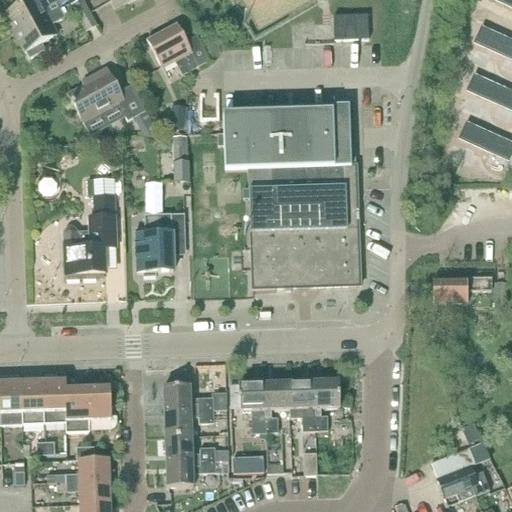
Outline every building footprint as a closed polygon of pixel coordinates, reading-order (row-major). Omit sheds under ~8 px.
[(1,17),(12,37),(52,15),(43,0),(17,0),(12,2),(16,9),(1,17)] [(55,0),(57,4),(58,3),(61,8),(76,0),(55,0)] [(105,0),(112,12),(125,5),(126,6),(137,0),(105,0)] [(80,2),(69,8),(84,35),(95,29),(80,2)] [(58,12),(12,37),(23,56),(27,62),(43,54),(39,48),(54,39),(48,29),(62,21),(58,12)] [(367,17),(333,19),(333,43),(368,42),(367,17)] [(175,29),(146,44),(161,71),(173,64),(181,79),(209,63),(196,39),(184,45),(175,29)] [(91,85),(67,98),(83,126),(117,108),(126,124),(145,114),(130,87),(117,95),(104,72),(89,81),(91,85)] [(171,108),(169,129),(184,131),(187,110),(171,108)] [(218,149),(223,149),(224,174),(246,173),(247,193),(243,193),(244,202),(250,202),(252,292),(276,291),(276,290),(296,289),(296,285),(313,285),(313,289),(350,288),(350,289),(360,289),(359,231),(356,231),(355,170),(356,170),(354,109),(330,109),(330,114),(222,117),(223,137),(217,137),(218,149)] [(159,138),(146,115),(136,121),(146,139),(159,138)] [(187,185),(186,166),(186,139),(174,139),(175,186),(187,185)] [(115,214),(115,198),(114,182),(87,183),(88,200),(92,200),(92,215),(115,214)] [(145,232),(136,232),(136,238),(135,238),(137,276),(143,275),(144,279),(155,279),(155,275),(173,274),(172,249),(185,249),(184,217),(144,219),(145,232)] [(65,232),(63,235),(65,269),(66,269),(66,278),(105,277),(104,251),(116,250),(115,219),(89,220),(89,234),(78,234),(75,232),(72,229),(69,229),(65,232)] [(491,282),(434,282),(434,307),(466,307),(466,294),(491,294),(491,282)] [(507,286),(495,286),(495,317),(508,317),(507,286)] [(66,384),(43,385),(44,416),(44,428),(65,427),(65,424),(65,415),(66,415),(65,394),(66,394),(66,384)] [(44,428),(44,416),(43,385),(21,386),(22,416),(22,428),(44,428)] [(313,385),(288,386),(289,412),(307,412),(307,420),(302,420),(302,435),(315,434),(313,385)] [(339,385),(313,385),(315,434),(328,434),(327,419),(321,419),(321,412),(339,411),(339,385)] [(22,428),(22,416),(21,386),(0,386),(0,416),(0,429),(22,428)] [(288,386),(263,387),(265,436),(278,436),(278,420),(271,421),(271,413),(289,412),(288,386)] [(263,387),(238,388),(239,414),(258,413),(258,421),(252,421),(253,436),(252,446),(265,445),(265,436),(263,387)] [(189,389),(163,390),(163,391),(163,416),(213,414),(212,402),(198,402),(198,408),(190,408),(189,389)] [(110,392),(87,393),(88,423),(89,433),(110,433),(115,430),(117,426),(117,418),(111,418),(110,392)] [(89,433),(88,423),(87,393),(66,394),(65,394),(66,415),(65,415),(65,424),(66,437),(89,436),(89,433)] [(213,414),(163,416),(164,440),(191,439),(190,422),(198,421),(199,427),(213,427),(213,414)] [(217,416),(218,428),(230,428),(230,415),(217,416)] [(473,427),(462,433),(468,447),(480,442),(473,427)] [(191,439),(164,440),(165,465),(228,463),(228,454),(214,454),(214,451),(201,451),(201,441),(191,442),(191,439)] [(54,445),(45,446),(45,458),(54,458),(54,445)] [(471,449),(430,466),(436,481),(463,471),(463,472),(470,470),(489,462),(483,445),(480,445),(471,449)] [(45,458),(45,446),(36,446),(36,459),(45,458)] [(79,463),(85,463),(85,450),(76,450),(76,464),(79,463)] [(94,450),(85,450),(85,463),(94,463),(94,450)] [(315,457),(302,457),(302,479),(316,479),(315,457)] [(57,486),(109,485),(109,462),(94,463),(85,463),(79,463),(79,477),(56,478),(57,486)] [(228,463),(165,465),(166,491),(193,490),(192,471),(200,471),(200,477),(215,477),(215,472),(226,471),(226,464),(228,463)] [(283,477),(283,468),(266,469),(267,477),(283,477)] [(463,471),(436,481),(444,502),(456,497),(459,505),(474,499),(475,500),(490,494),(482,475),(473,479),(470,470),(463,472),(463,471)] [(24,475),(15,476),(15,489),(24,489),(24,475)] [(47,487),(57,486),(56,478),(47,478),(47,487)] [(80,508),(110,507),(109,485),(66,487),(66,495),(80,495),(80,508)] [(57,496),(66,495),(66,487),(48,487),(48,495),(57,495),(57,496)]
